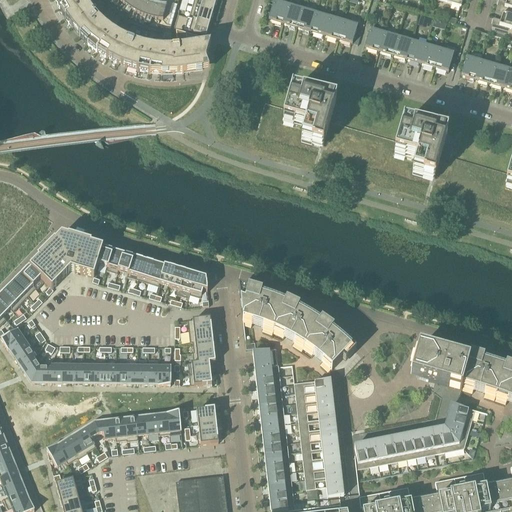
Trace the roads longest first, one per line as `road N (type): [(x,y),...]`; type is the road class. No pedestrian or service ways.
road 1 (residential): [(511,355),(224,270)]
road 2 (residential): [(511,117),(245,39)]
road 3 (residential): [(224,270),(102,234),(0,175)]
road 4 (residential): [(248,511),(224,270)]
road 5 (residential): [(33,0),(66,47),(128,97)]
